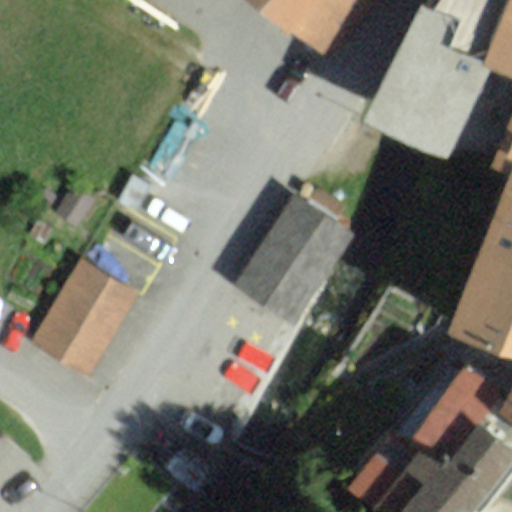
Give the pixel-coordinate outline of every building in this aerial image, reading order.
[(267,0),(327,45),(362,0),(267,0)] [(511,158),(511,0),(418,0),(366,102),(511,160),(511,158)] [(511,158),(511,160),(453,312),(511,335),(511,158)] [(343,235),(291,202),(237,286),(289,320),(343,235)] [(135,290),(83,260),(34,344),(87,374),(135,290)] [(511,382),(498,405),(511,414),(511,382)] [(467,511),(511,453),(511,432),(484,412),(451,456),(421,433),(402,459),(424,475),(396,511),(467,511)]
